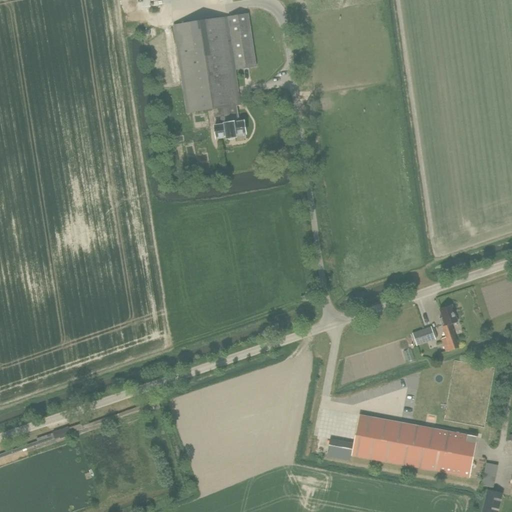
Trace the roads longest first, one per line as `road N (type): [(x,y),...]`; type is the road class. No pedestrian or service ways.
road 1 (tertiary): [(0,438),(511,263)]
road 2 (unknown): [(332,324),(325,406),(342,412),(409,390)]
